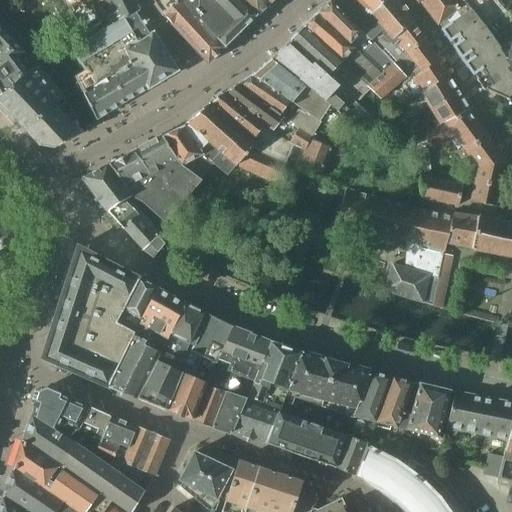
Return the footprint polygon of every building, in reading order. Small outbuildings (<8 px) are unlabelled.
[(95,0),(110,26),(110,27),(123,19),(124,21),(139,12),(131,0),(95,0)] [(183,0),(153,0),(156,5),(164,16),(164,15),(209,63),(225,47),(211,31),(187,4),(183,0)] [(183,0),(187,4),(211,31),(225,47),(238,34),(257,15),(242,0),(183,0)] [(242,0),(257,15),(270,2),(268,0),(242,0)] [(331,0),(329,0),(319,12),(362,55),(373,43),(361,33),(336,5),(331,0)] [(331,0),(336,5),(361,33),(373,43),(374,44),(385,55),(408,81),(422,71),(415,63),(407,55),(408,54),(423,38),(413,23),(395,41),(370,13),(356,0),(331,0)] [(395,41),(413,23),(396,0),(356,0),(370,13),(395,41)] [(419,0),(438,24),(439,23),(455,11),(458,15),(468,7),(462,0),(419,0)] [(462,0),(468,7),(491,35),(511,20),(494,0),(462,0)] [(511,0),(494,0),(511,20),(511,0)] [(455,11),(439,23),(442,28),(441,29),(449,41),(450,40),(454,45),(453,46),(461,57),(462,56),(466,62),(465,63),(473,74),(484,91),(486,89),(506,98),(507,101),(511,97),(511,20),(491,35),(468,7),(458,15),(455,11)] [(153,33),(139,12),(124,21),(123,19),(110,27),(110,26),(99,32),(71,49),(77,59),(84,71),(76,76),(96,120),(98,119),(125,103),(178,71),(153,33)] [(319,12),(304,27),(370,89),(380,103),(404,84),(408,81),(385,55),(374,44),(373,43),(362,55),(319,12)] [(370,89),(304,27),(289,41),(357,103),(370,89)] [(0,94),(35,63),(0,28),(0,94)] [(423,38),(408,54),(407,55),(415,63),(427,52),(430,49),(423,38)] [(289,41),(270,59),(325,99),(325,101),(344,116),(347,117),(374,120),(357,103),(289,41)] [(404,84),(413,98),(415,96),(448,77),(430,49),(427,52),(415,63),(422,71),(408,81),(404,84)] [(325,99),(270,59),(253,75),(274,89),(300,108),(320,123),(335,133),(347,117),(344,116),(325,101),(325,99)] [(78,131),(82,128),(70,105),(69,105),(35,63),(0,94),(0,102),(27,131),(41,146),(53,149),(80,135),(78,131)] [(274,89),(253,75),(239,85),(311,135),(310,140),(315,142),(318,134),(314,132),(320,123),(300,108),(274,89)] [(432,108),(458,93),(457,92),(448,77),(415,96),(418,101),(419,101),(423,98),(431,109),(432,108)] [(392,118),(405,106),(414,99),(413,98),(404,84),(380,103),(392,118)] [(304,150),(308,142),(310,140),(311,135),(239,85),(224,94),(262,122),(283,139),(300,148),(304,150)] [(444,123),(469,111),(468,109),(458,93),(432,108),(431,109),(437,119),(432,121),(434,127),(443,123),(444,123)] [(224,94),(211,103),(255,141),(254,146),(287,160),(285,166),(292,169),(300,148),(283,139),(262,122),(224,94)] [(279,184),(285,166),(287,160),(254,146),(255,141),(211,103),(210,104),(186,122),(187,123),(183,126),(202,152),(214,162),(213,162),(214,163),(213,163),(227,175),(236,165),(279,184)] [(432,148),(456,138),(479,124),(469,111),(444,123),(443,123),(434,127),(424,131),(424,132),(414,137),(418,147),(418,151),(431,148),(432,148)] [(500,151),(479,124),(456,138),(477,168),(500,151)] [(183,126),(163,137),(180,165),(182,165),(200,179),(213,163),(214,163),(213,162),(214,162),(202,152),(183,126)] [(170,214),(200,179),(182,165),(180,165),(163,137),(109,164),(133,196),(142,201),(164,221),(170,214)] [(308,142),(304,150),(298,166),(321,176),(332,148),(315,142),(310,140),(308,142)] [(500,151),(477,168),(470,201),(497,207),(507,161),(500,151)] [(162,237),(129,200),(133,196),(109,164),(108,165),(83,179),(108,212),(143,251),(152,257),(155,254),(161,246),(163,244),(159,240),(162,237)] [(422,198),(439,202),(444,181),(420,176),(422,198)] [(463,185),(444,181),(439,202),(458,206),(463,185)] [(452,217),(438,214),(346,189),(346,188),(338,185),(336,194),(344,196),(337,223),(408,241),(406,268),(392,264),(385,291),(432,305),(444,250),(445,251),(446,243),(452,217)] [(452,217),(446,243),(473,248),(473,249),(511,255),(511,213),(506,212),(506,216),(502,216),(497,216),(494,220),(477,216),(477,217),(453,214),(452,217)] [(122,309),(139,278),(79,247),(71,245),(36,356),(44,359),(108,386),(133,334),(134,334),(135,333),(130,330),(116,323),(122,309)] [(205,266),(204,269),(201,277),(212,281),(217,271),(205,266)] [(157,288),(139,278),(122,309),(116,323),(130,330),(135,333),(139,322),(157,288)] [(164,344),(185,303),(157,288),(139,322),(135,333),(134,334),(146,340),(144,344),(160,353),(163,348),(164,344)] [(183,356),(204,313),(190,306),(185,303),(164,344),(163,348),(183,356)] [(183,356),(179,364),(184,366),(182,373),(194,377),(203,357),(219,320),(216,319),(204,313),(183,356)] [(194,377),(200,380),(206,382),(233,327),(219,320),(203,357),(194,377)] [(233,327),(206,382),(207,384),(220,389),(226,391),(246,398),(247,397),(253,381),(271,342),(233,327)] [(133,334),(108,386),(136,398),(137,398),(138,398),(155,363),(159,355),(160,353),(144,344),(146,340),(134,334),(133,334)] [(253,381),(247,397),(263,403),(279,409),(280,410),(288,389),(302,353),(273,342),(271,342),(253,381)] [(280,410),(279,409),(278,411),(288,414),(295,398),(318,406),(336,362),(302,353),(288,389),(280,410)] [(336,362),(318,406),(312,422),(347,435),(354,416),(371,372),(370,372),(336,362)] [(168,410),(182,373),(184,366),(179,364),(176,371),(155,363),(138,398),(137,398),(136,398),(136,399),(167,411),(167,410),(168,410)] [(375,422),(392,377),(371,372),(354,416),(363,419),(375,422)] [(168,410),(167,410),(193,419),(207,384),(206,382),(200,380),(194,377),(182,373),(168,410)] [(419,384),(392,377),(375,422),(406,430),(406,429),(419,384)] [(220,389),(207,384),(193,419),(212,426),(213,426),(226,391),(220,389)] [(419,384),(406,429),(439,438),(450,391),(419,384)] [(40,391),(32,415),(94,457),(103,438),(112,416),(47,388),(40,391)] [(226,391),(213,426),(232,432),(246,398),(226,391)] [(447,427),(478,434),(485,398),(455,391),(447,427)] [(246,398),(232,432),(266,443),(278,411),(279,409),(263,403),(247,397),(246,398)] [(478,434),(479,434),(507,440),(511,420),(511,403),(493,400),(485,398),(478,434)] [(335,467),(335,468),(347,437),(348,435),(347,435),(312,422),(312,423),(288,415),(288,414),(278,411),(266,443),(335,467)] [(32,415),(23,440),(78,479),(124,511),(131,511),(150,483),(154,476),(123,463),(128,448),(103,438),(94,457),(32,415)] [(112,416),(103,438),(128,448),(137,426),(112,416)] [(511,420),(507,440),(503,457),(497,478),(511,480),(511,420)] [(123,463),(154,476),(170,439),(137,426),(128,448),(123,463)] [(347,437),(335,468),(355,476),(366,446),(367,444),(347,437)] [(67,505),(76,511),(124,511),(78,479),(23,440),(23,441),(14,468),(67,505)] [(380,488),(399,502),(409,511),(470,511),(452,487),(427,462),(416,475),(396,460),(371,448),(366,446),(355,476),(380,488)] [(441,446),(438,457),(455,461),(458,450),(441,446)] [(214,511),(217,510),(222,496),(218,494),(231,469),(194,452),(180,480),(182,481),(180,487),(209,511),(214,511)] [(497,478),(503,457),(489,454),(485,467),(484,466),(482,474),(497,478)] [(243,511),(258,467),(238,461),(221,511),(243,511)] [(311,511),(317,495),(311,485),(258,467),(243,511),(311,511)] [(76,511),(67,505),(14,468),(5,494),(30,511),(76,511)] [(0,506),(0,511),(30,511),(5,494),(0,506)]
